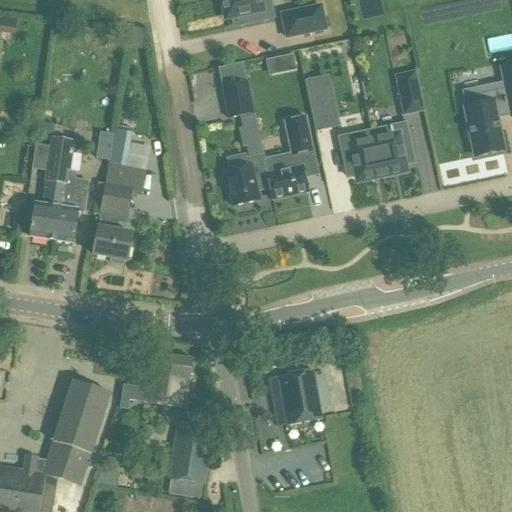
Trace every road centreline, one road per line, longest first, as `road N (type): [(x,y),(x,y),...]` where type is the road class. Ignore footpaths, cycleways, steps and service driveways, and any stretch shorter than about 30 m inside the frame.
road 1 (residential): [(199,254),(511,186)]
road 2 (tertiary): [(212,324),(382,301),(511,269)]
road 3 (track): [(199,254),(160,0)]
road 4 (tertiary): [(212,324),(147,324),(0,301)]
road 5 (unclassified): [(249,511),(212,324)]
